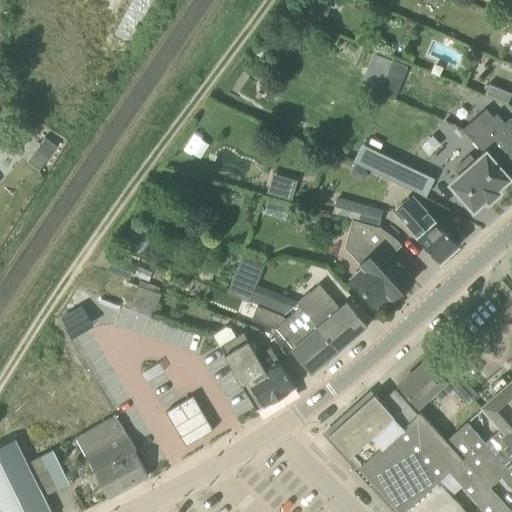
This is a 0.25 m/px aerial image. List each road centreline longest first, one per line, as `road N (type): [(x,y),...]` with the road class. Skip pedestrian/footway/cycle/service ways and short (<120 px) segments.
road 1 (track): [(272,0),(137,179),(0,383)]
road 2 (tertiary): [(274,433),(511,229)]
road 3 (tertiary): [(131,511),(274,433)]
